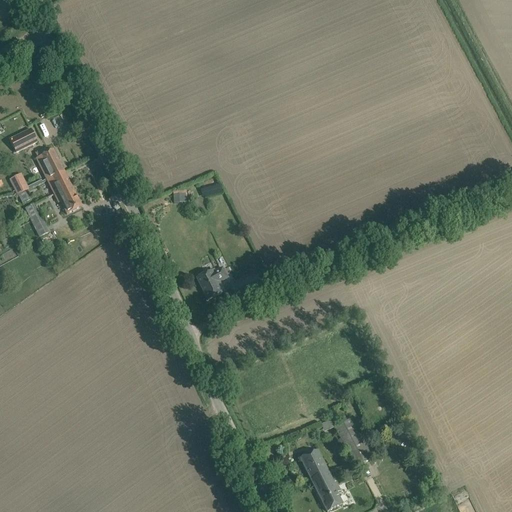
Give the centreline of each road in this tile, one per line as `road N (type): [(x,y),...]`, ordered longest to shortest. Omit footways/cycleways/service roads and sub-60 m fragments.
road 1 (unclassified): [(275,511),(37,30)]
road 2 (track): [(511,196),(192,340)]
